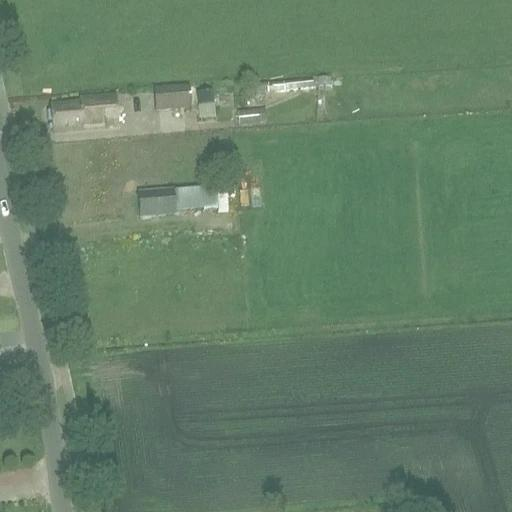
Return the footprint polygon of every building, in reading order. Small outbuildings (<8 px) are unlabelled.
[(311,78),(267,83),(267,85),(254,85),(254,94),(269,94),(312,89),(311,78)] [(188,88),(182,88),(154,91),(156,111),(190,109),(188,88)] [(84,131),(116,128),(114,100),(101,101),(101,100),(80,102),(81,106),(51,109),(53,134),(84,131)] [(266,124),(264,111),(234,114),(235,127),(266,124)] [(215,188),(173,192),(137,195),(139,219),(175,216),(174,214),(216,210),(215,188)]
